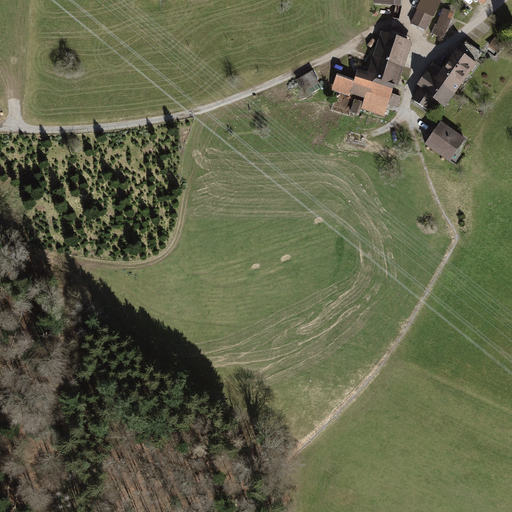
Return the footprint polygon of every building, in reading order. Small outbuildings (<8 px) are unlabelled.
[(437,0),(421,0),(410,25),(426,31),(440,1),(437,0)] [(443,9),(432,35),(444,39),(454,13),(443,9)] [(355,81),(338,74),(332,91),(350,97),(351,95),(365,99),(362,109),(385,118),(389,106),(398,109),(402,97),(393,94),(395,87),(398,89),(413,43),(382,32),(368,73),(358,70),(355,81)] [(420,89),(410,102),(427,113),(434,103),(445,109),(476,65),(476,64),(483,54),(466,42),(458,53),(456,51),(442,70),(433,63),(417,87),(420,89)] [(313,72),(296,80),(303,92),(320,84),(313,72)] [(355,98),(351,112),(360,115),(363,100),(355,98)] [(441,122),(424,146),(449,164),(465,140),(441,122)]
